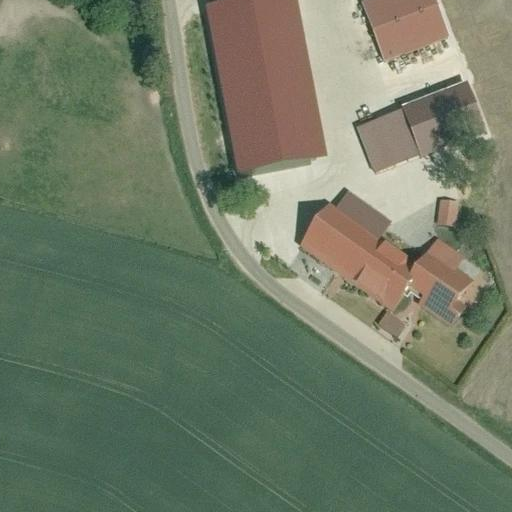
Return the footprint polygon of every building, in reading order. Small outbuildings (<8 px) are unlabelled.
[(427,0),(375,0),(359,6),(381,66),(443,43),(427,0)] [(287,57),(286,69),(322,71),(322,59),(287,57)] [(452,84),(476,77),(470,57),(446,64),(452,84)] [(246,66),(240,145),(316,150),(322,71),(286,69),(246,66)] [(395,115),(413,160),(463,140),(445,96),(395,115)] [(395,115),(356,131),(374,175),(413,160),(395,115)] [(240,145),(238,180),(313,186),(316,150),(240,145)] [(343,195),(330,214),(373,244),(386,226),(343,195)] [(459,207),(439,204),(435,226),(455,229),(459,207)] [(321,208),(293,248),(386,314),(399,295),(415,274),(373,244),(330,214),(321,208)] [(454,304),(470,283),(452,271),(461,259),(437,242),(415,274),(399,295),(448,330),(462,310),(454,304)] [(392,339),(400,325),(380,314),(372,328),(392,339)]
